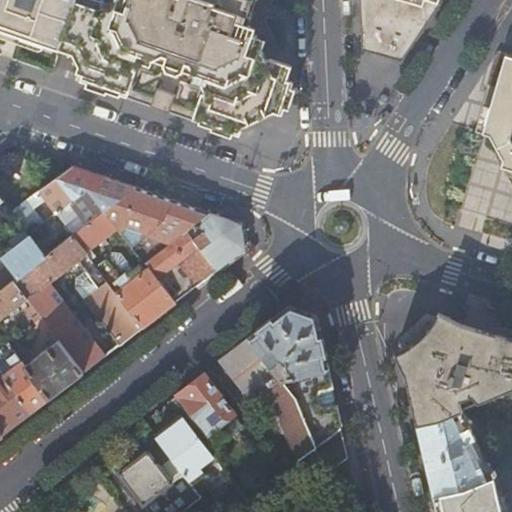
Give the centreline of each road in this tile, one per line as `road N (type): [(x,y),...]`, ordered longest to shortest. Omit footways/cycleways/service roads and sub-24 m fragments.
road 1 (residential): [(0,489),(301,256)]
road 2 (residential): [(14,105),(302,205)]
road 3 (secondary): [(348,277),(400,511)]
road 4 (secondary): [(338,184),(327,0)]
road 5 (residential): [(404,137),(494,0)]
road 6 (residential): [(385,249),(511,286)]
